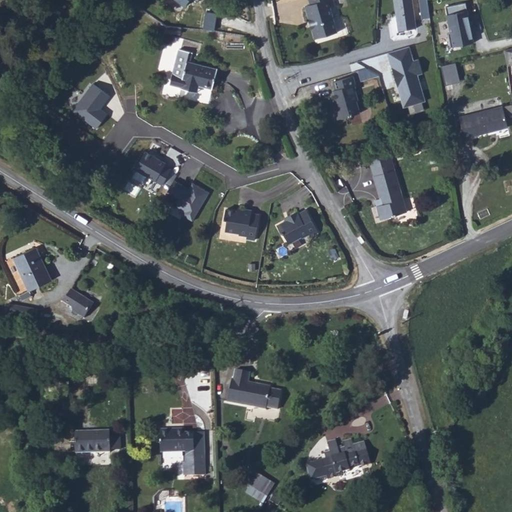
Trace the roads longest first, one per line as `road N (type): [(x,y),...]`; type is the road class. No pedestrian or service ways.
road 1 (secondary): [(0,170),(166,274),(223,295),(293,303),(379,290)]
road 2 (unclassified): [(258,0),(261,36),(306,160),(379,290)]
road 3 (unclassified): [(379,290),(442,511)]
road 4 (secondary): [(379,290),(511,226)]
road 5 (unknown): [(171,335),(178,377),(205,414),(206,471)]
